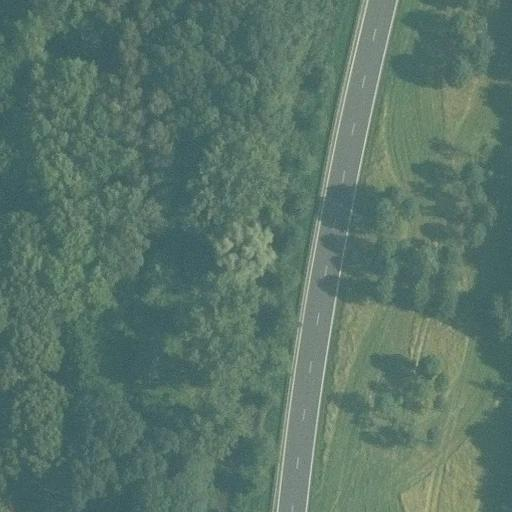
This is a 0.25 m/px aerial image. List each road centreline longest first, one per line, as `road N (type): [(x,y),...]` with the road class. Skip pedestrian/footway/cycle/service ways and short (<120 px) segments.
road 1 (primary): [(384,0),(323,271),(290,511)]
road 2 (unclassified): [(8,0),(51,298),(57,511)]
